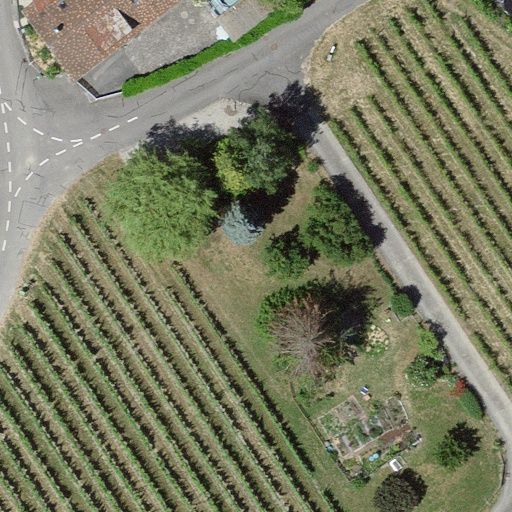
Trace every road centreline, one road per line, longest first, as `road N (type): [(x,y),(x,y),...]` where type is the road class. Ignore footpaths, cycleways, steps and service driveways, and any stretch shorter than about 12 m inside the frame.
road 1 (residential): [(511,427),(254,55)]
road 2 (residential): [(26,169),(254,55)]
road 3 (residential): [(26,169),(0,43)]
